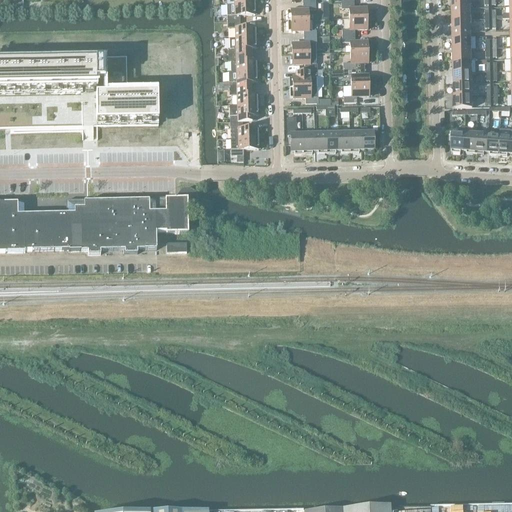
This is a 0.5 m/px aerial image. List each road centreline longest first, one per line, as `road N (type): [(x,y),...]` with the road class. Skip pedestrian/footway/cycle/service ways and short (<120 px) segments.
road 1 (unclassified): [(0,174),(277,177)]
road 2 (residential): [(277,177),(273,0)]
road 3 (residential): [(390,173),(385,0)]
road 4 (residential): [(437,171),(434,0)]
road 5 (unclassified): [(150,258),(0,260)]
